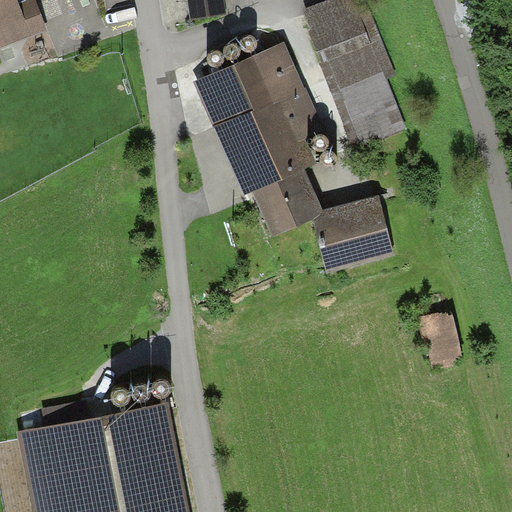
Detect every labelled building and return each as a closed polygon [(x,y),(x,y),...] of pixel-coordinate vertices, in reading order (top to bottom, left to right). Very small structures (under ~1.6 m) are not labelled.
[(17,0),(0,0),(0,48),(49,31),(38,0),(36,0),(19,6),(17,0)] [(227,15),(224,0),(186,0),(190,22),(227,15)] [(368,0),(333,0),(302,11),(351,147),(404,128),(388,84),(398,80),(368,0)] [(286,44),(195,82),(245,197),(253,193),(272,237),(310,221),(322,216),(320,211),(302,170),(318,164),(308,139),(324,132),(286,44)] [(322,216),(310,221),(324,275),(391,258),(375,197),(320,211),(322,216)] [(454,360),(442,305),(415,310),(426,366),(454,360)] [(20,426),(36,511),(177,511),(157,401),(20,426)]
